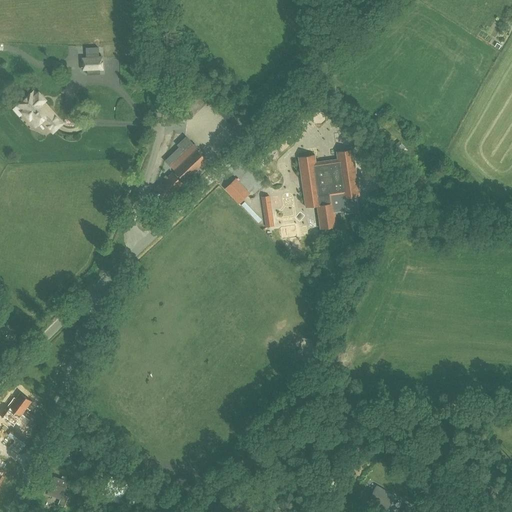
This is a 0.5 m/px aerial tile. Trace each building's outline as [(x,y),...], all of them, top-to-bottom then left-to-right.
[(86,48),(87,59),(84,59),(84,69),(87,69),(87,75),(100,74),(99,69),(102,68),(102,58),(99,58),(98,47),(86,48)] [(63,124),(60,120),(34,91),(17,106),(35,126),(41,121),(52,133),(63,124)] [(236,124),(220,106),(217,109),(233,127),(236,124)] [(166,161),(170,166),(185,181),(197,170),(207,160),(186,137),(178,145),(183,150),(180,153),(179,154),(176,151),(166,161)] [(400,141),(385,154),(394,163),(408,150),(400,141)] [(306,207),(317,206),(320,229),(337,227),(335,212),(345,211),(345,214),(359,212),(357,196),(359,196),(353,150),(337,152),(338,159),(316,162),(315,155),(299,157),(306,207)] [(183,184),(173,173),(157,189),(167,199),(183,184)] [(236,179),(225,188),(239,203),(249,193),(236,179)] [(262,196),(266,227),(274,226),(270,195),(262,196)] [(9,408),(2,417),(13,426),(16,423),(23,428),(30,419),(23,414),(32,401),(20,393),(16,398),(14,397),(7,406),(9,408)] [(26,442),(13,432),(11,430),(8,435),(15,441),(13,444),(20,449),(26,442)] [(128,485),(112,476),(103,494),(119,502),(120,500),(121,501),(122,499),(121,498),(123,496),(123,495),(128,485)] [(64,506),(68,497),(63,495),(67,482),(56,477),(52,487),(50,486),(47,494),(60,499),(58,504),(64,506)] [(378,487),(371,497),(378,502),(376,504),(385,510),(393,496),(378,487)]
